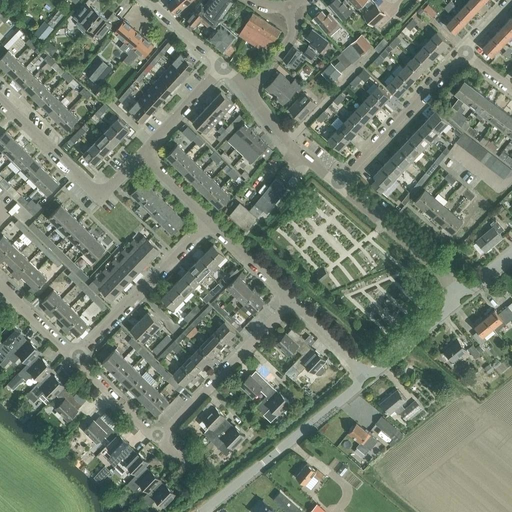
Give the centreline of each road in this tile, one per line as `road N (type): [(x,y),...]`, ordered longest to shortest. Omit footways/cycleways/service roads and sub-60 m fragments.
road 1 (unclassified): [(362,375),(354,390),(202,511)]
road 2 (residential): [(139,154),(109,188),(95,191),(0,99)]
road 3 (residential): [(76,360),(209,222)]
road 4 (residential): [(157,439),(291,302)]
road 5 (residential): [(337,184),(459,53)]
road 6 (residential): [(459,297),(337,184)]
road 7 (residential): [(337,184),(295,150),(249,92)]
road 8 (unclassified): [(459,297),(362,375)]
road 9 (residential): [(139,154),(222,66)]
